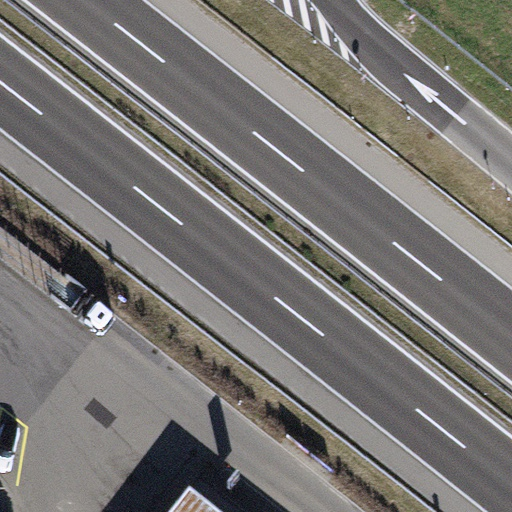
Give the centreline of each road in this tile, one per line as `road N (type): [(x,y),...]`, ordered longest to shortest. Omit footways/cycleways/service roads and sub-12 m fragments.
road 1 (motorway): [(0,81),(511,486)]
road 2 (motorway): [(511,336),(87,0)]
road 3 (motorway): [(511,165),(367,44),(330,0)]
